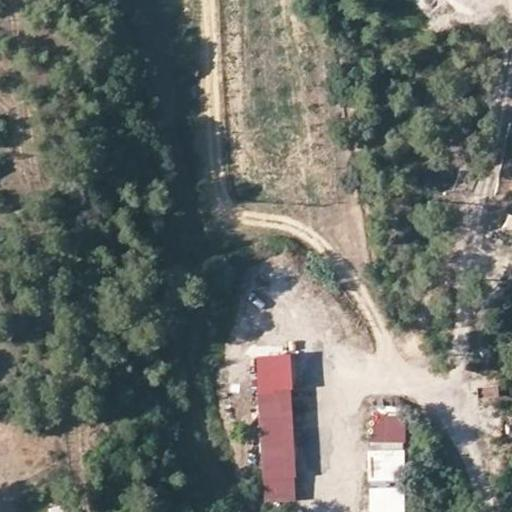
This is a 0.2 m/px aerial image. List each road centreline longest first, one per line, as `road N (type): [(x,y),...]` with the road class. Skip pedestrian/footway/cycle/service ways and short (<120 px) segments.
road 1 (track): [(333,511),(332,379),(437,388),(460,362),(459,259),(511,55)]
road 2 (track): [(394,384),(350,279),(311,239),(232,211),(220,182),(208,0)]
